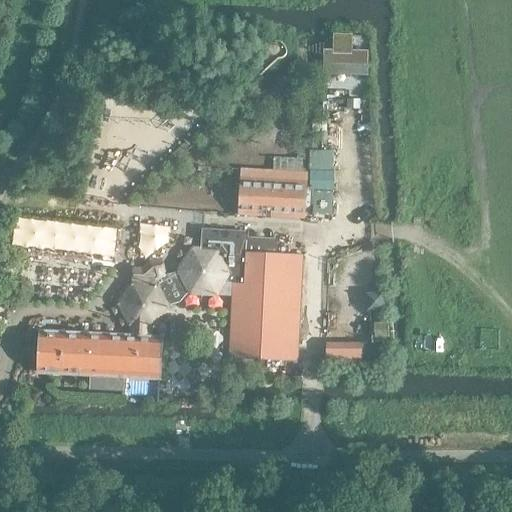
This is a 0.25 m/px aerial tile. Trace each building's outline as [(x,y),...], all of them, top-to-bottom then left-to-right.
[(371,73),(372,48),(355,47),(356,31),(336,30),(335,47),(327,47),(326,71),(371,73)] [(304,213),(306,181),(242,177),(240,209),(304,213)] [(27,221),(27,237),(105,239),(106,223),(27,221)] [(160,378),(162,337),(151,337),(151,326),(154,326),(167,307),(179,302),(183,299),(189,292),(190,293),(216,295),(216,294),(232,295),(229,357),(296,360),(302,255),(272,253),(273,244),(247,242),(248,233),(204,230),(202,249),(192,248),(178,270),(179,271),(156,277),(154,281),(152,285),(133,284),(119,304),(130,325),(131,325),(130,336),(41,331),(39,372),(92,374),(92,382),(106,383),(106,375),(160,378)] [(361,365),(362,344),(343,344),(343,349),(327,349),(327,365),(361,365)]
